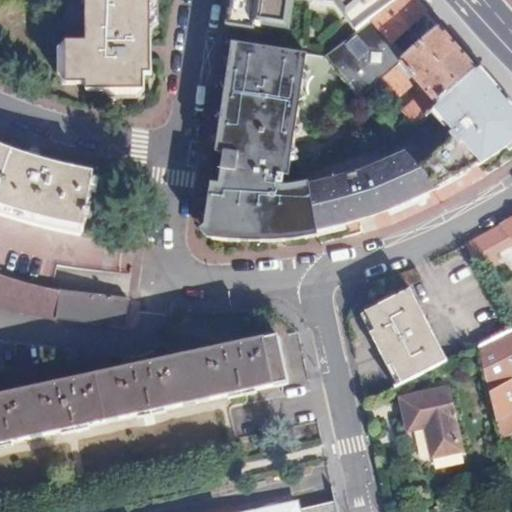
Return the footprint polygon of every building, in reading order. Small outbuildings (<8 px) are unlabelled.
[(72,0),(72,48),(52,48),(51,92),(73,92),(73,98),(129,99),(129,80),(137,80),(137,0),(72,0)] [(314,0),(324,10),(331,0),(314,0)] [(406,59),(392,42),(424,15),(412,0),(397,0),(351,39),(336,51),(328,58),(360,96),(377,83),(406,59)] [(351,39),(397,0),(359,0),(335,20),(351,39)] [(277,44),(281,14),(230,6),(225,43),(232,44),(282,51),(283,45),(277,44)] [(351,39),(335,20),(332,17),(317,29),(336,51),(351,39)] [(435,109),(476,73),(438,30),(406,59),(377,83),(392,101),(415,82),(424,93),(401,112),(413,127),(435,109)] [(292,178),(310,54),(282,51),(232,44),(215,156),(222,156),(217,187),(211,186),(209,196),(203,236),(208,245),(275,238),(319,231),(311,188),(311,186),(287,185),(288,179),(292,178)] [(431,193),(440,188),(473,157),(481,164),(491,158),(511,143),(511,113),(494,94),(476,73),(435,109),(453,131),(450,133),(454,138),(420,167),(407,152),(362,170),(362,172),(323,183),(323,186),(311,188),(319,231),(348,224),(376,217),(407,204),(431,193)] [(391,121),(380,107),(373,113),(385,127),(391,121)] [(86,179),(64,173),(43,168),(34,165),(32,172),(19,169),(21,161),(7,156),(0,152),(0,214),(13,219),(30,224),(50,229),(69,233),(77,234),(86,179)] [(471,170),(481,164),(473,157),(440,188),(449,183),(471,170)] [(32,172),(34,165),(21,161),(19,169),(32,172)] [(511,218),(502,225),(511,236),(511,218)] [(126,312),(127,302),(73,297),(0,277),(0,306),(21,313),(54,320),(92,323),(125,328),(126,312)] [(365,317),(401,388),(447,365),(410,294),(365,317)] [(511,330),(510,332),(479,348),(491,397),(511,385),(511,330)] [(0,445),(71,431),(88,427),(223,398),(287,384),(278,338),(0,397),(0,445)] [(511,385),(491,397),(501,443),(511,436),(511,385)] [(449,392),(402,402),(410,436),(427,432),(434,461),(463,454),(449,392)] [(511,484),(509,474),(499,478),(504,492),(511,489),(511,484)]
